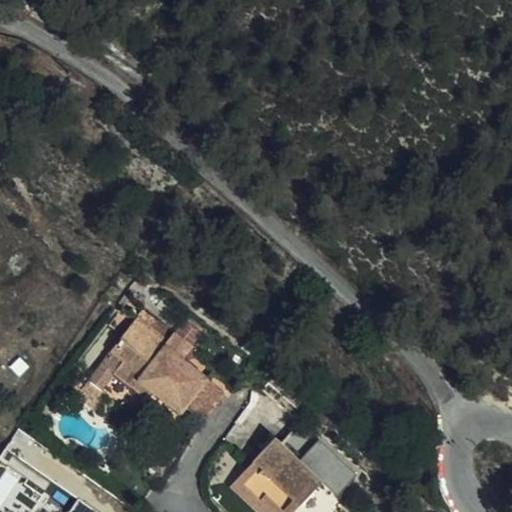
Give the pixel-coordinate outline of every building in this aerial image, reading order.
[(161,324),(146,311),(113,351),(126,361),(116,372),(137,389),(142,383),(154,393),(182,415),(187,409),(209,383),(188,364),(183,360),(192,350),(203,336),(202,332),(193,324),(187,324),(170,344),(155,332),(161,324)] [(196,354),(192,350),(183,360),(188,364),(196,354)] [(126,361),(113,351),(90,379),(93,381),(103,389),(116,372),(126,361)] [(103,389),(93,381),(86,391),(81,398),(98,411),(111,394),(103,389)] [(154,393),(142,383),(137,389),(149,399),(154,393)] [(226,397),(209,383),(187,409),(204,425),(226,397)] [(86,391),(78,385),(71,395),(79,401),(81,398),(86,391)] [(262,451),(249,464),(256,471),(240,488),(257,505),(262,500),(275,511),(282,511),(291,505),(296,510),(318,487),(337,505),(358,484),(300,427),(281,447),(269,459),(262,451)] [(281,447),(274,439),(262,451),(269,459),(281,447)] [(256,471),(249,464),(233,481),(240,488),(256,471)] [(282,511),(275,511),(262,500),(257,505),(240,488),(233,481),(228,486),(254,511),(293,511),(296,510),(291,505),(282,511)]
